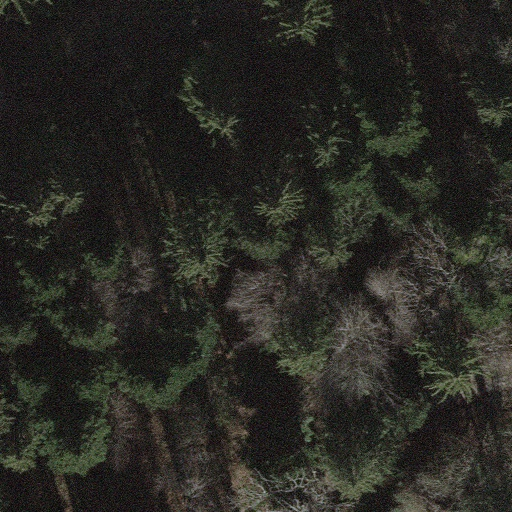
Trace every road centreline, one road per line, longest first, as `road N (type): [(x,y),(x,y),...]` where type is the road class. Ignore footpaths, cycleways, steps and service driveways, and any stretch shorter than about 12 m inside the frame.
road 1 (track): [(0,83),(266,0)]
road 2 (track): [(511,382),(381,418),(307,511)]
